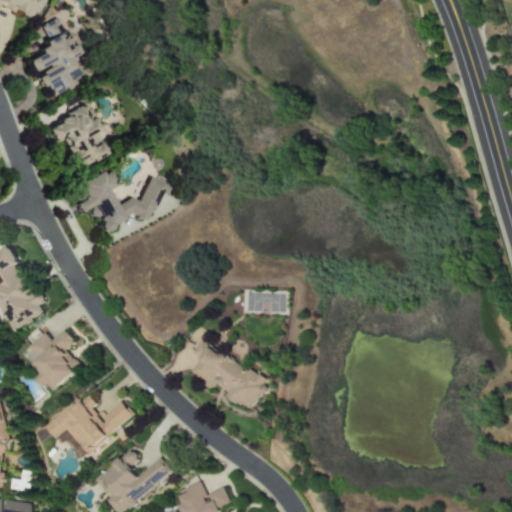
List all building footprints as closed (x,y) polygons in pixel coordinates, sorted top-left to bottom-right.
[(0,0),(0,9),(26,18),(29,10),(35,12),(39,0),(0,0)] [(71,54),(54,17),(36,26),(44,42),(33,47),(36,54),(22,61),(28,75),(29,74),(36,88),(42,85),(47,97),(69,87),(66,80),(76,75),(68,56),(71,54)] [(41,128),(50,144),(56,141),(73,170),(101,154),(90,133),(94,131),(79,106),(41,128)] [(141,222),(144,215),(150,211),(159,188),(158,183),(144,177),(134,201),(127,198),(122,200),(112,207),(103,194),(111,188),(109,179),(108,177),(94,172),(76,184),(75,188),(67,193),(71,208),(73,211),(87,208),(85,215),(92,218),(96,233),(103,231),(110,227),(112,221),(118,219),(125,215),(141,222)] [(0,253),(0,304),(14,330),(45,313),(41,305),(44,304),(13,247),(0,253)] [(54,391),(84,369),(70,350),(78,344),(68,330),(54,341),(49,334),(31,347),(41,359),(33,365),(40,375),(36,378),(43,388),(49,384),(54,391)] [(254,410),(271,380),(203,342),(196,354),(203,358),(193,375),(254,410)] [(48,428),(57,439),(69,430),(90,454),(136,417),(124,402),(105,418),(96,407),(100,405),(90,393),(48,428)] [(0,488),(4,489),(7,473),(1,472),(5,453),(10,452),(11,443),(3,403),(0,403),(0,488)] [(126,511),(176,473),(164,458),(141,476),(134,467),(142,460),(134,450),(98,479),(113,498),(109,501),(118,511),(126,511)] [(223,511),(221,506),(232,502),(227,488),(208,495),(204,484),(179,493),(183,505),(176,507),(177,511),(223,511)] [(36,511),(38,505),(9,500),(6,511),(36,511)]
